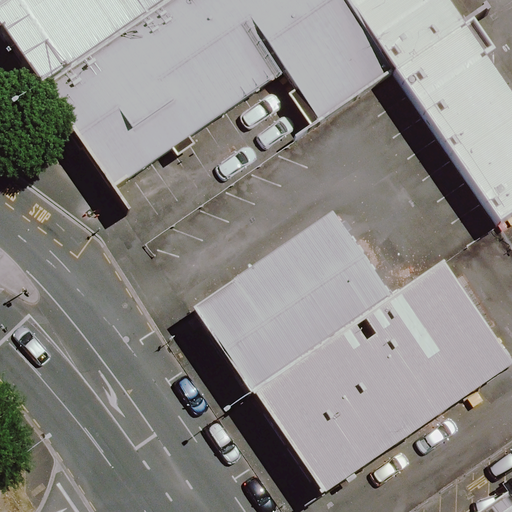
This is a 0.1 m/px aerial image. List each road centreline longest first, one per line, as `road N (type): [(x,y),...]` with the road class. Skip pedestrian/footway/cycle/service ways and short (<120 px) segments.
road 1 (secondary): [(196,511),(58,329)]
road 2 (secondary): [(0,220),(32,247),(58,329)]
